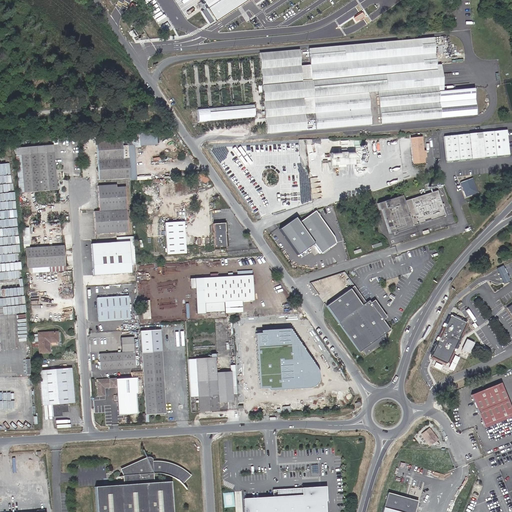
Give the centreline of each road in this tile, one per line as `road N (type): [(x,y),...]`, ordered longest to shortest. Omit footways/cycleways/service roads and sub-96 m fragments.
road 1 (unknown): [(193,140),(478,121),(493,105),(468,42),(448,33),(221,52),(166,65),(153,84)]
road 2 (unclassified): [(294,284),(131,53)]
road 3 (unclassified): [(89,436),(74,190)]
road 4 (unclassified): [(294,284),(462,227),(446,170)]
road 5 (tertiary): [(497,224),(438,293),(392,393)]
road 6 (unclassified): [(205,429),(366,420)]
road 7 (unclassified): [(372,398),(294,284)]
